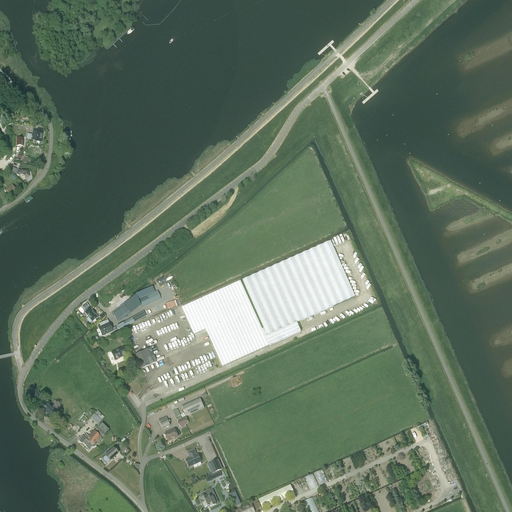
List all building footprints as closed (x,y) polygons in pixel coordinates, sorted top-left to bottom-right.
[(35,142),(41,143),(42,131),(37,130),(37,133),(33,132),(32,140),(35,141),(35,142)] [(33,147),(30,155),(36,157),(39,149),(33,147)] [(10,196),(15,192),(16,191),(12,185),(4,191),(6,193),(7,192),(10,196)] [(23,198),(27,203),(33,198),(30,194),(23,198)] [(297,323),(355,297),(330,241),(242,280),(264,329),(271,345),(300,332),(297,323)] [(160,287),(166,283),(162,278),(156,281),(160,287)] [(264,329),(262,329),(240,281),(182,308),(194,335),(206,330),(222,367),(269,346),(271,345),(264,329)] [(137,307),(141,306),(141,307),(160,299),(157,291),(154,293),(152,287),(135,295),(137,297),(133,299),(134,299),(126,305),(124,303),(111,313),(113,315),(119,323),(130,314),(129,313),(137,306),(137,307)] [(91,309),(85,313),(88,318),(87,319),(90,323),(92,322),(95,320),(96,322),(99,319),(98,318),(91,309)] [(119,331),(146,316),(143,312),(117,326),(119,331)] [(115,327),(111,329),(108,320),(99,324),(101,327),(98,328),(101,337),(116,330),(115,327)] [(123,347),(111,353),(114,360),(126,355),(123,347)] [(141,369),(142,369),(156,362),(150,348),(144,351),(135,355),(141,369)] [(35,400),(41,396),(36,388),(30,393),(35,400)] [(204,408),(200,399),(182,407),(186,417),(204,408)] [(45,406),(42,410),(49,416),(54,411),(56,410),(47,401),(44,404),(45,406)] [(177,421),(182,418),(177,409),(172,411),(177,421)] [(94,414),(101,420),(104,417),(97,411),(94,414)] [(101,421),(101,420),(94,414),(90,418),(97,425),(101,421)] [(166,417),(158,420),(162,429),(170,426),(166,417)] [(177,421),(180,427),(188,424),(186,418),(177,421)] [(103,436),(109,430),(102,424),(96,429),(94,431),(88,437),(85,434),(83,437),(82,436),(79,440),(79,441),(79,442),(81,444),(82,443),(82,444),(81,444),(88,450),(91,447),(92,447),(93,447),(94,447),(95,447),(95,446),(96,445),(95,444),(95,443),(100,437),(102,435),(103,436)] [(168,442),(178,437),(174,429),(164,434),(168,442)] [(101,460),(106,465),(118,454),(113,449),(101,460)] [(186,460),(189,467),(201,462),(198,455),(196,456),(194,450),(187,453),(189,457),(190,458),(186,460)] [(211,470),(212,474),(222,469),(218,460),(210,464),(213,469),(211,470)] [(285,500),(285,499),(295,495),(290,485),(258,500),(262,509),(269,506),(270,507),(274,505),(274,504),(280,501),(281,502),(285,500)] [(206,496),(199,499),(200,503),(201,506),(202,505),(203,509),(208,507),(209,509),(216,505),(212,496),(207,498),(206,496)]
